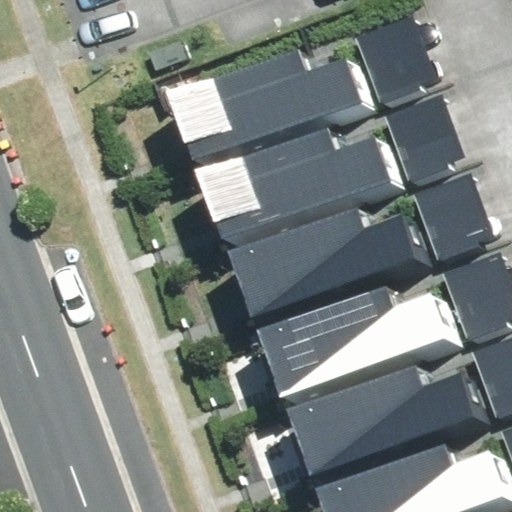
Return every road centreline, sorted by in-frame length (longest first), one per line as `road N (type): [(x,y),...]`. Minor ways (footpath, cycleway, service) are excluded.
road 1 (residential): [(93,511),(0,258)]
road 2 (residential): [(464,0),(511,129)]
